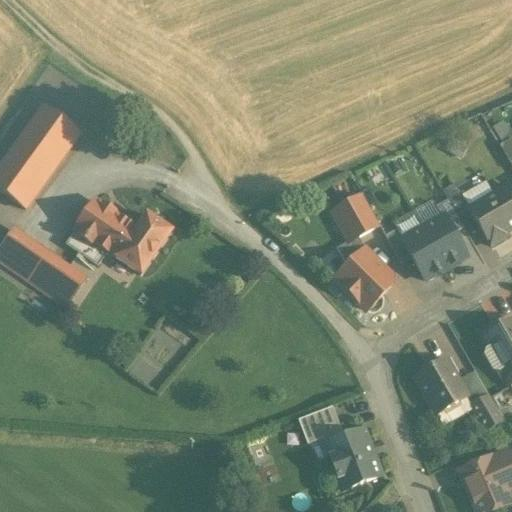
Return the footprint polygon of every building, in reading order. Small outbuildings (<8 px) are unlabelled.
[(43,110),(0,169),(0,194),(24,212),(79,136),(43,110)] [(511,142),(499,150),(511,172),(511,142)] [(466,209),(454,188),(442,195),(447,204),(454,216),(466,209)] [(511,196),(508,190),(468,214),(489,250),(506,241),(503,236),(511,230),(511,196)] [(361,199),(332,216),(348,245),(349,246),(358,241),(378,230),(361,199)] [(101,209),(95,204),(74,234),(64,248),(97,270),(107,256),(115,261),(135,232),(113,217),(114,216),(102,208),(101,209)] [(454,216),(447,204),(435,210),(441,221),(442,221),(452,237),(462,231),(454,216)] [(135,232),(115,261),(139,278),(170,235),(145,217),(135,232)] [(441,221),(421,233),(445,275),(451,271),(450,269),(465,261),(452,237),(442,221),(441,221)] [(52,260),(13,233),(0,251),(0,265),(32,288),(52,260)] [(395,233),(384,239),(400,267),(410,261),(401,244),(402,244),(395,233)] [(445,275),(421,233),(402,244),(401,244),(410,261),(423,285),(438,276),(439,278),(445,275)] [(349,246),(348,245),(334,253),(345,273),(363,254),(364,255),(365,255),(358,241),(349,246)] [(345,273),(334,283),(365,314),(390,290),(390,289),(390,281),(364,255),(363,254),(345,273)] [(85,283),(52,260),(32,288),(65,311),(85,283)] [(511,324),(511,322),(481,339),(489,353),(486,354),(485,360),(492,373),(498,375),(499,374),(508,390),(511,387),(511,324)] [(444,363),(416,379),(426,398),(424,400),(436,419),(467,401),(444,363)] [(501,426),(486,400),(470,410),(484,435),(501,426)] [(331,411),(298,424),(307,447),(321,442),(324,449),(343,442),(331,411)] [(343,442),(324,449),(337,482),(345,479),(349,491),(379,480),(362,435),(343,442)] [(511,469),(506,455),(459,475),(469,498),(468,499),(473,511),(498,511),(509,507),(501,487),(511,482),(511,469)]
